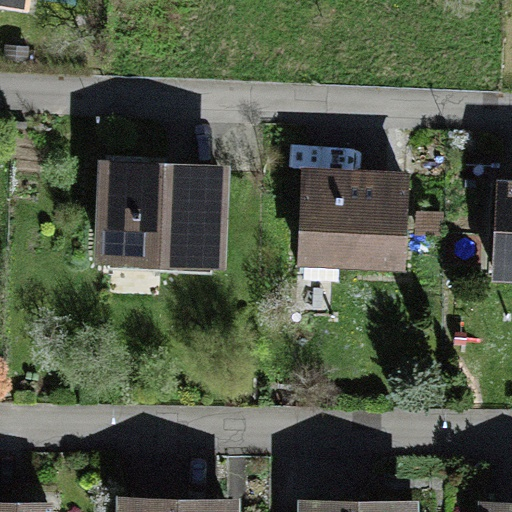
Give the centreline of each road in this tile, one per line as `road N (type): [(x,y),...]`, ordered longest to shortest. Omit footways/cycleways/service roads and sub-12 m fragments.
road 1 (residential): [(0,90),(511,111)]
road 2 (residential): [(0,420),(511,425)]
